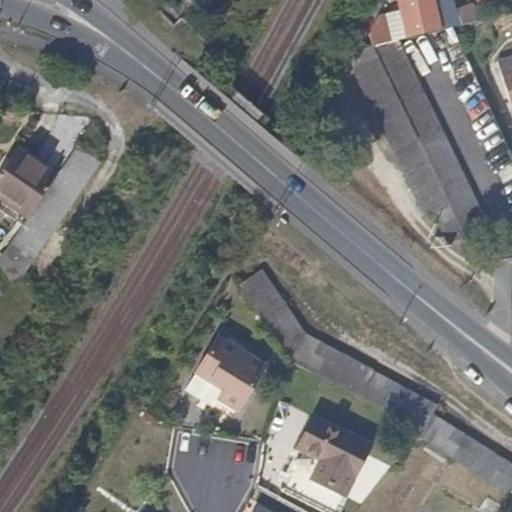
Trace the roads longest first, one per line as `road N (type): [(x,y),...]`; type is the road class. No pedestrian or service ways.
road 1 (primary): [(124,48),(396,279)]
road 2 (primary): [(396,279),(511,383)]
road 3 (primary): [(511,363),(396,279)]
road 4 (primary): [(0,0),(124,48)]
road 5 (unknown): [(0,58),(118,114)]
